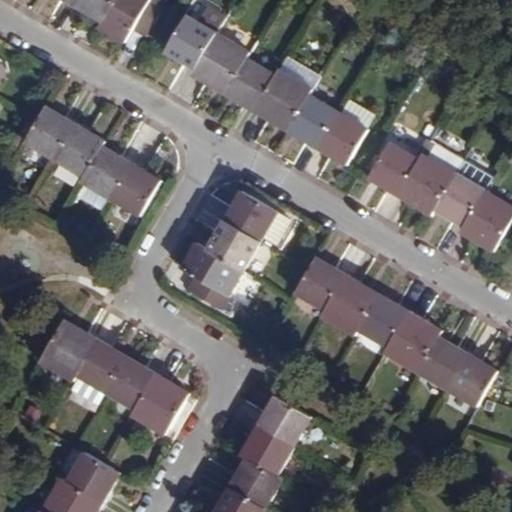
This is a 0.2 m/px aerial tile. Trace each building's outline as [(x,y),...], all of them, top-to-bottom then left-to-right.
[(75,0),(72,5),(94,17),(98,10),(106,15),(114,0),(75,0)] [(114,0),(106,15),(102,22),(99,27),(126,43),(134,28),(138,22),(152,29),(166,5),(167,4),(160,0),(114,0)] [(166,5),(152,29),(138,22),(134,28),(148,36),(150,33),(159,39),(176,11),(166,5)] [(102,22),(106,15),(98,10),(94,17),(102,22)] [(194,70),(216,32),(186,15),(168,46),(178,52),(174,58),(194,70)] [(218,81),(230,88),(247,59),(231,49),(234,43),(216,32),(194,70),(192,74),(214,87),(218,81)] [(164,53),(174,58),(178,52),(168,46),(164,53)] [(254,111),(275,75),(247,59),(230,88),(238,93),(235,99),(254,111)] [(280,117),(292,124),(309,95),(317,82),(283,62),(275,75),(254,111),(276,124),(280,117)] [(226,95),(230,88),(218,81),(214,87),(226,95)] [(238,93),(230,88),(226,95),(235,99),(238,93)] [(309,95),(292,124),(302,130),(298,136),(317,148),(338,112),(309,95)] [(341,113),(367,129),(374,117),(374,116),(348,101),(341,113)] [(53,116),(57,108),(47,103),(43,110),(53,116)] [(55,157),(76,120),(57,108),(53,116),(43,110),(38,119),(25,139),(55,157)] [(338,112),(317,148),(336,159),(340,152),(350,157),(367,129),(341,113),(338,112)] [(276,124),(288,131),(292,124),(280,117),(276,124)] [(97,132),(76,120),(55,157),(85,174),(99,150),(102,145),(93,140),(97,132)] [(292,124),(288,131),(298,136),(302,130),(292,124)] [(102,145),(103,143),(106,138),(97,132),(93,140),(102,145)] [(398,197),(420,159),(390,142),(372,171),(381,177),(377,185),(398,197)] [(112,148),(103,143),(102,145),(99,150),(108,155),(112,148)] [(81,181),(110,198),(133,160),(112,148),(108,155),(99,150),(85,174),(81,181)] [(346,165),(350,157),(340,152),(336,159),(346,165)] [(423,155),(420,159),(398,197),(419,209),(423,202),(435,209),(438,203),(452,180),(435,170),(439,164),(423,155)] [(155,173),(133,160),(110,198),(141,216),(159,185),(158,185),(151,180),(155,173)] [(452,180),(438,203),(446,208),(442,215),(463,228),(485,191),(493,178),(463,161),(456,174),(452,180)] [(435,170),(452,180),(456,174),(439,164),(435,170)] [(381,177),(372,171),(368,179),(377,185),(381,177)] [(163,178),(155,173),(151,180),(158,185),(159,185),(163,178)] [(245,203),(250,194),(242,189),(237,198),(245,203)] [(485,191),(463,228),(460,233),(481,245),(485,238),(499,246),(511,223),(511,214),(499,207),(502,201),(485,191)] [(225,218),(260,239),(261,237),(277,210),(250,194),(245,203),(237,198),(225,218)] [(499,207),(511,214),(511,206),(502,201),(499,207)] [(434,211),(435,209),(423,202),(419,209),(431,216),(434,211)] [(438,203),(435,209),(434,211),(442,215),(446,208),(438,203)] [(290,223),(288,216),(277,210),(261,237),(275,245),(276,243),(280,246),(283,240),(280,239),(290,223)] [(260,239),(225,218),(213,239),(221,244),(216,252),(243,268),(260,239)] [(494,253),(499,246),(485,238),(481,245),(494,253)] [(221,244),(213,239),(208,247),(216,252),(221,244)] [(243,268),(216,252),(208,247),(196,241),(180,266),(196,276),(203,280),(196,293),(219,307),(243,268)] [(322,265),(326,258),(318,254),(314,260),(322,265)] [(327,308),(349,272),(326,258),(322,265),(314,260),(309,269),(296,290),(327,308)] [(349,272),(327,308),(322,316),(339,326),(343,319),(359,329),(377,298),(365,291),(369,284),(349,272)] [(188,289),(196,293),(203,280),(196,276),(188,289)] [(365,291),(377,298),(381,291),(369,284),(365,291)] [(381,291),(377,298),(385,303),(389,296),(381,291)] [(385,303),(377,298),(359,329),(388,346),(411,309),(389,296),(385,303)] [(411,309),(388,346),(384,353),(400,363),(405,356),(421,366),(435,343),(440,336),(429,329),(433,322),(411,309)] [(81,321),(67,313),(63,320),(77,328),(81,321)] [(343,319),(339,326),(355,336),(359,329),(343,319)] [(76,375),(80,370),(101,333),(81,321),(77,328),(63,320),(45,350),(63,360),(60,365),(76,375)] [(429,329),(440,336),(444,329),(433,322),(429,329)] [(80,370),(108,387),(126,357),(119,353),(123,346),(101,333),(80,370)] [(448,341),(440,336),(435,343),(444,348),(448,341)] [(444,348),(435,343),(421,366),(417,373),(447,391),(469,353),(448,341),(444,348)] [(126,357),(130,350),(123,346),(119,353),(126,357)] [(42,355),(60,365),(63,360),(45,350),(42,355)] [(139,355),(130,350),(126,357),(135,362),(139,355)] [(469,353),(447,391),(477,409),(495,378),(487,372),(491,366),(469,353)] [(139,405),(161,368),(139,355),(135,362),(126,357),(108,387),(139,405)] [(417,373),(421,366),(405,356),(400,363),(417,373)] [(499,371),(491,366),(487,372),(495,378),(499,371)] [(161,368),(139,405),(136,410),(153,420),(156,414),(172,424),(190,395),(178,388),(182,381),(161,368)] [(108,387),(80,370),(76,375),(73,381),(101,398),(108,387)] [(194,388),(182,381),(178,388),(190,395),(194,388)] [(280,403),(285,395),(279,391),(274,400),(280,403)] [(261,421),(298,444),(316,414),(285,395),(280,403),(274,400),(261,421)] [(156,414),(153,420),(169,430),(172,424),(156,414)] [(280,474),(298,444),(261,421),(249,442),(255,446),(249,455),(257,460),(280,474)] [(243,452),(249,455),(255,446),(249,442),(243,452)] [(87,448),(68,480),(104,501),(118,478),(111,474),(117,466),(106,459),(87,448)] [(257,460),(249,455),(245,462),(253,466),(257,460)] [(232,484),(268,506),(286,477),(280,474),(257,460),(253,466),(245,462),(232,484)] [(123,469),(117,466),(111,474),(118,478),(123,469)] [(49,511),(98,511),(104,501),(68,480),(62,476),(53,493),(59,496),(49,511)] [(264,511),(268,506),(232,484),(219,506),(226,510),(225,511),(264,511)] [(49,511),(59,496),(53,493),(43,508),(49,511)]
